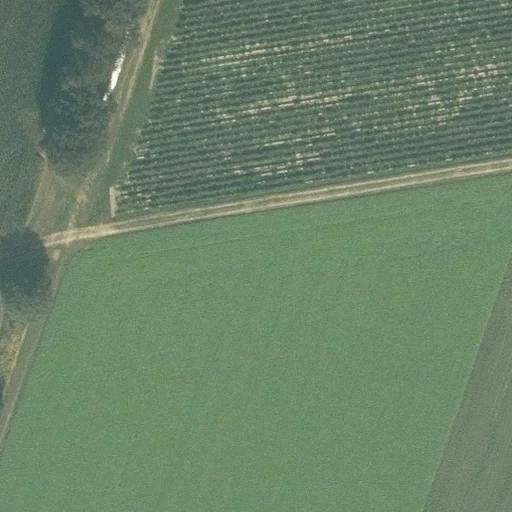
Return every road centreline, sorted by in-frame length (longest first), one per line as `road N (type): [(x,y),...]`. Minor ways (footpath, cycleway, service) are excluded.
road 1 (track): [(62,235),(511,161)]
road 2 (track): [(145,0),(62,235)]
road 3 (track): [(62,235),(0,416)]
